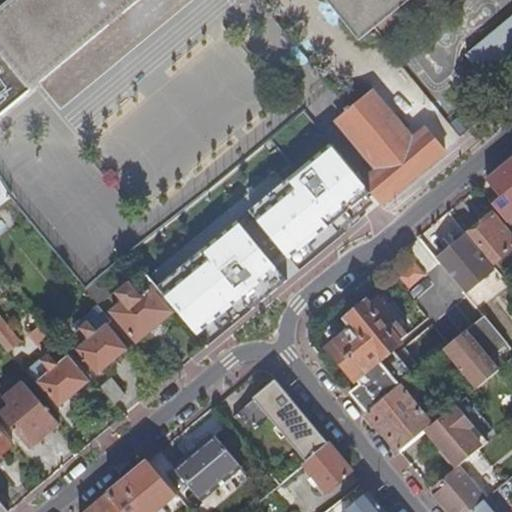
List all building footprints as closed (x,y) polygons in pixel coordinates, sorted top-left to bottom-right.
[(39,82),(139,0),(10,0),(0,9),(0,48),(33,87),(39,82)] [(139,0),(39,82),(62,109),(192,0),(139,0)] [(325,0),(360,43),(375,31),(411,0),(442,0),(443,1),(450,10),(461,0),(325,0)] [(442,0),(411,0),(375,31),(388,46),(443,1),(442,0)] [(499,95),(511,84),(511,21),(468,58),(499,95)] [(363,184),(381,206),(445,152),(427,131),(413,143),(372,93),(337,123),(377,172),(363,184)] [(500,198),(493,204),(498,211),(509,223),(511,220),(511,162),(510,164),(488,182),(500,198)] [(0,203),(9,197),(10,196),(0,178),(0,203)] [(494,263),(511,248),(511,238),(494,217),(472,236),(494,263)] [(468,239),(439,263),(464,293),(493,269),(468,239)] [(261,298),(283,280),(256,246),(232,266),(258,300),(261,298)] [(170,310),(174,307),(148,276),(143,280),(150,288),(139,297),(129,285),(119,294),(125,301),(113,312),(136,341),(171,311),(170,310)] [(108,294),(98,281),(86,290),(97,303),(108,294)] [(357,381),(408,337),(397,324),(389,331),(366,304),(364,304),(347,318),(347,320),(348,322),(345,325),(345,333),(348,337),(331,350),(357,381)] [(119,340),(124,335),(99,305),(73,327),(77,330),(80,328),(89,339),(78,348),(98,373),(126,349),(119,340)] [(0,341),(8,352),(20,341),(0,315),(0,341)] [(446,350),(478,389),(499,372),(487,357),(505,343),(485,318),(446,350)] [(31,370),(60,406),(89,381),(69,356),(58,365),(49,354),(31,370)] [(99,388),(113,404),(123,395),(110,378),(99,388)] [(307,462),(329,443),(276,380),(254,399),(307,462)] [(1,414),(29,449),(59,424),(25,381),(13,391),(7,383),(0,389),(6,397),(4,398),(10,406),(1,414)] [(386,437),(400,454),(426,433),(434,426),(402,387),(399,390),(369,415),(386,437)] [(426,433),(459,470),(490,445),(457,407),(434,426),(426,433)] [(0,469),(8,463),(2,454),(11,445),(0,431),(0,469)] [(213,434),(191,453),(217,484),(239,466),(213,434)] [(349,467),(329,443),(307,462),(304,465),(312,475),(309,478),(316,486),(319,483),(326,490),(351,470),(349,467)] [(217,484),(191,453),(174,466),(200,498),(217,484)] [(158,511),(177,497),(148,460),(130,475),(110,492),(126,511),(158,511)] [(449,511),(471,511),(484,502),(458,471),(433,492),(448,511),(449,511)] [(511,479),(497,491),(505,501),(511,494),(511,479)] [(283,482),(280,484),(261,500),(270,511),(271,511),(282,503),(285,507),(295,498),(283,482)] [(386,511),(377,501),(368,491),(342,511),(386,511)] [(126,511),(110,492),(97,502),(85,511),(126,511)] [(0,511),(6,511),(8,511),(0,501),(0,511)] [(492,511),(484,502),(471,511),(492,511)]
